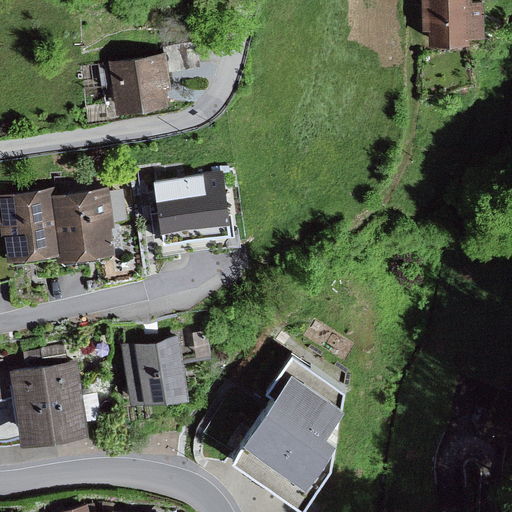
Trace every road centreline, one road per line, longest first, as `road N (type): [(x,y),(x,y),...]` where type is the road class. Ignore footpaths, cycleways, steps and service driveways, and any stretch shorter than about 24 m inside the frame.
road 1 (tertiary): [(256,0),(213,102),(180,125),(0,150)]
road 2 (tertiary): [(0,481),(126,472),(176,484),(216,511)]
road 3 (residential): [(0,329),(152,297)]
